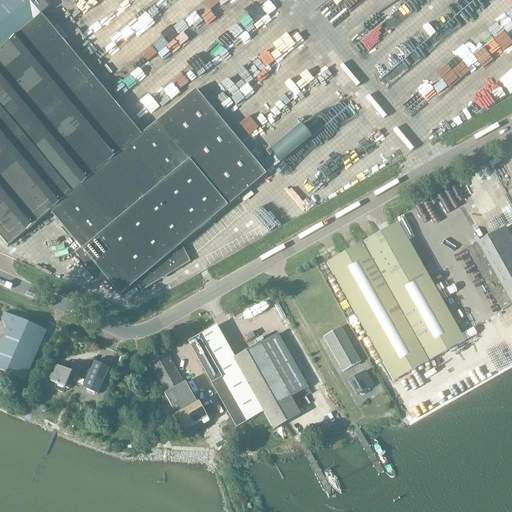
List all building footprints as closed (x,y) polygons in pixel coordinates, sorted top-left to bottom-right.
[(0,0),(0,236),(9,247),(51,212),(82,249),(77,253),(96,276),(101,272),(122,297),(137,284),(144,292),(192,262),(183,245),(268,175),(197,91),(143,136),(42,14),(49,9),(41,0),(0,0)] [(69,0),(64,3),(73,15),(68,18),(75,28),(80,25),(74,17),(98,0),(69,0)] [(170,10),(196,5),(192,19),(183,26),(182,31),(186,36),(170,49),(172,59),(194,41),(201,31),(209,41),(218,39),(245,0),(157,0),(154,3),(151,1),(144,7),(143,11),(154,19),(162,12),(156,4),(173,1),(170,10)] [(260,10),(258,6),(249,13),(258,25),(277,10),(271,1),(260,10)] [(338,27),(347,21),(337,8),(328,14),(338,27)] [(511,41),(511,11),(476,28),(483,41),(472,47),(471,55),(461,47),(455,50),(445,63),(451,68),(426,102),(432,99),(437,103),(448,98),(444,90),(462,82),(462,70),(478,63),(476,66),(481,70),(488,61),(484,53),(497,47),(496,44),(510,45),(511,41)] [(466,26),(457,15),(442,27),(452,38),(466,26)] [(140,21),(123,36),(131,45),(156,24),(151,18),(143,25),(140,21)] [(248,36),(258,25),(252,20),(242,31),(248,36)] [(302,21),(296,26),(315,46),(320,41),(302,21)] [(273,22),(220,53),(227,64),(250,50),(255,59),(268,51),(266,48),(274,43),(266,30),(275,25),(273,22)] [(176,25),(166,30),(171,43),(182,38),(176,25)] [(165,31),(153,38),(158,47),(170,40),(165,31)] [(122,33),(95,50),(111,75),(117,71),(112,63),(120,58),(115,51),(128,43),(122,33)] [(227,47),(234,43),(231,38),(225,43),(227,47)] [(358,53),(368,55),(370,48),(374,49),(375,44),(361,40),(358,53)] [(423,60),(427,56),(416,44),(412,47),(423,60)] [(163,51),(159,46),(151,53),(155,57),(144,67),(146,69),(168,50),(167,47),(163,51)] [(274,75),(271,71),(290,58),(290,59),(298,54),(293,46),(288,50),(286,47),(277,52),(276,50),(269,54),(272,58),(265,63),(269,69),(262,74),(266,81),(274,75)] [(144,47),(114,77),(123,85),(117,91),(129,102),(137,94),(128,85),(131,83),(129,81),(132,78),(141,87),(151,76),(143,68),(154,57),(144,47)] [(201,72),(202,75),(211,70),(208,65),(215,61),(208,50),(187,63),(192,72),(183,77),(186,81),(201,72)] [(267,84),(262,75),(254,80),(260,73),(253,65),(251,66),(235,84),(236,87),(229,94),(234,98),(226,107),(231,112),(235,109),(237,111),(247,101),(256,96),(259,93),(255,86),(260,91),(267,84)] [(499,79),(488,85),(497,103),(511,95),(511,79),(501,84),(499,79)] [(144,117),(184,83),(181,80),(174,86),(170,81),(159,90),(161,92),(155,97),(150,92),(144,98),(149,103),(140,112),(144,117)] [(478,85),(469,93),(474,99),(469,104),(480,116),(494,102),(478,85)] [(225,102),(231,97),(223,87),(217,92),(225,102)] [(353,88),(346,96),(359,107),(366,99),(353,88)] [(420,128),(428,141),(461,123),(453,109),(420,128)] [(399,126),(395,130),(414,149),(418,145),(399,126)] [(290,175),(303,165),(302,163),(307,159),(301,151),(296,155),(297,156),(290,160),(289,159),(282,164),(285,167),(288,165),(291,169),(287,171),(290,175)] [(288,185),(284,188),(297,207),(315,195),(306,182),(292,192),(288,185)] [(444,194),(420,207),(423,213),(417,217),(421,224),(442,213),(438,206),(443,204),(445,208),(450,206),(444,194)] [(416,214),(405,219),(432,275),(443,269),(416,214)] [(332,262),(328,264),(395,382),(466,342),(399,224),(332,262)] [(498,309),(501,314),(511,307),(511,239),(505,228),(466,251),(500,309),(498,309)] [(448,248),(438,254),(444,266),(454,261),(448,248)] [(44,332),(3,315),(1,320),(5,329),(0,340),(0,370),(23,381),(44,332)] [(216,326),(188,342),(206,375),(224,407),(236,428),(263,413),(272,428),(299,412),(291,397),(308,388),(279,335),(261,344),(235,359),(216,326)] [(342,328),(324,338),(344,372),(362,363),(342,328)] [(149,364),(166,394),(164,395),(176,416),(174,417),(184,435),(208,422),(209,423),(199,403),(197,404),(185,383),(183,384),(167,354),(149,364)] [(71,375),(85,381),(90,370),(72,362),(68,372),(57,367),(54,374),(51,373),(49,379),(51,380),(50,383),(56,385),(55,389),(62,393),(64,389),(68,390),(72,382),(69,381),(71,375)] [(90,370),(85,381),(82,388),(98,394),(109,369),(94,362),(90,370)] [(349,381),(357,396),(360,394),(363,395),(365,395),(367,393),(367,390),(375,386),(366,371),(349,381)] [(123,380),(129,383),(132,377),(126,374),(123,380)] [(299,394),(302,401),(311,398),(308,390),(299,394)]
